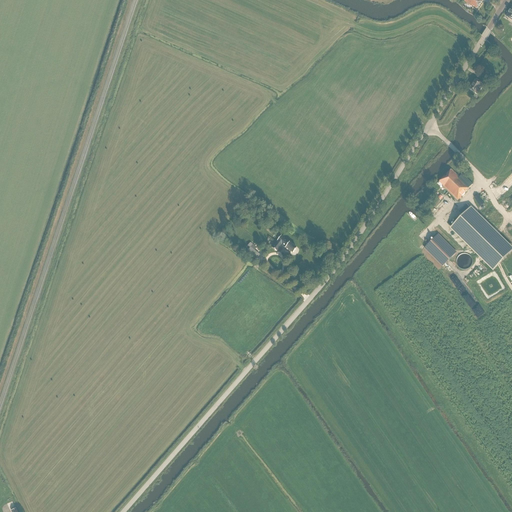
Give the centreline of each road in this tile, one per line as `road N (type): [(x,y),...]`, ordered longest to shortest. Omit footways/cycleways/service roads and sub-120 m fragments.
road 1 (tertiary): [(123,511),(344,256),(488,29)]
road 2 (track): [(478,45),(433,16),(387,33),(346,21)]
